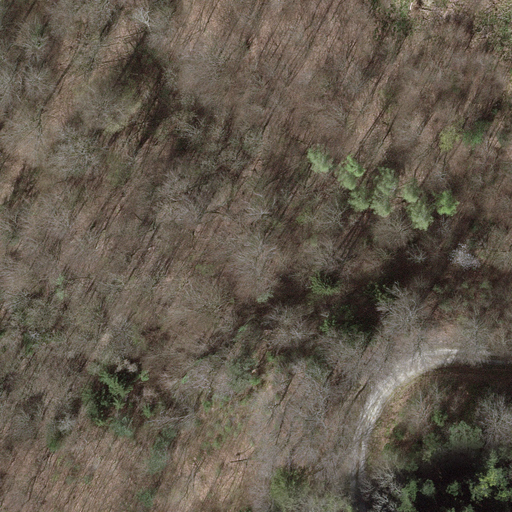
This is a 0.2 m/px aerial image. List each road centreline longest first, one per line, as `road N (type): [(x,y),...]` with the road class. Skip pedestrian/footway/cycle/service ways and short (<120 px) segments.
road 1 (track): [(358,511),(352,465),(362,413),(388,377),(430,356),(511,356)]
road 2 (track): [(0,194),(117,54),(136,0)]
